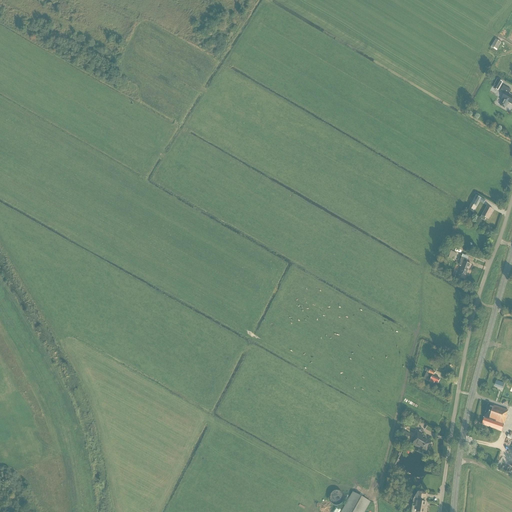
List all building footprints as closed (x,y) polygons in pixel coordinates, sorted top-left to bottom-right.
[(506,45),(495,39),(490,48),(495,51),(496,50),(501,53),(506,45)] [(500,87),(503,82),(498,79),(494,84),(500,87)] [(511,103),(511,95),(509,94),(510,91),(505,88),(503,91),(506,92),(502,98),(505,99),(501,105),(506,108),(509,102),(511,103)] [(476,195),(471,204),(476,207),(481,198),(476,195)] [(488,219),(493,210),(487,207),(482,216),(488,219)] [(455,253),(448,250),(445,257),(454,261),(456,254),(454,253),(455,253)] [(461,258),(460,261),(461,261),(460,266),(462,267),(459,273),(458,273),(457,277),(465,280),(466,276),(467,276),(471,265),(466,263),(467,260),(461,258)] [(434,384),(434,383),(438,384),(440,380),(433,376),(433,375),(434,376),(436,373),(430,370),(428,369),(427,372),(426,372),(423,379),(426,380),(428,381),(434,384)] [(503,425),(507,415),(508,411),(488,404),(483,418),(484,418),(503,425)] [(501,431),(503,425),(484,418),(482,424),(501,431)] [(425,440),(426,439),(418,433),(414,440),(415,441),(413,444),(426,453),(431,446),(427,444),(428,442),(425,440)] [(364,511),(370,502),(352,492),(341,511),(364,511)] [(417,511),(424,511),(426,503),(417,501),(416,506),(418,506),(417,511)]
